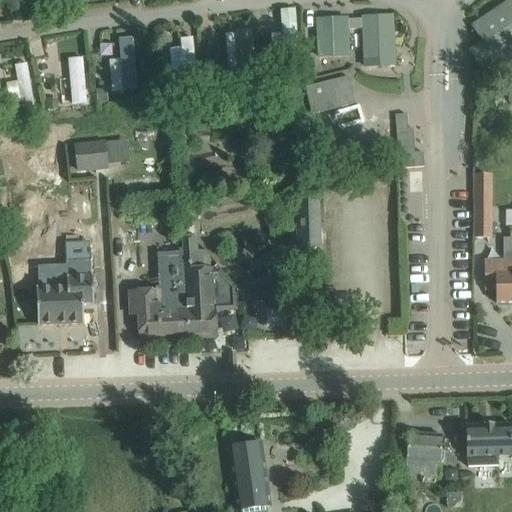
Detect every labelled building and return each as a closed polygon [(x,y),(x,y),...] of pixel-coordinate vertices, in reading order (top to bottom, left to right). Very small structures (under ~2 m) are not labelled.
[(482,68),(504,54),(511,48),(511,1),(474,27),(485,43),(472,52),(482,68)] [(270,33),(271,56),(302,55),(300,8),(282,9),(283,33),(270,33)] [(363,29),(365,66),(386,65),(388,67),(394,67),(396,65),(395,59),(395,58),(392,17),(362,18),(362,19),(347,20),(347,19),(317,21),(319,57),(349,55),(347,30),(363,29)] [(257,69),(256,30),(228,31),(230,70),(257,69)] [(112,90),(140,89),(138,37),(123,37),(124,59),(111,60),(112,90)] [(199,78),(197,37),(183,38),(185,79),(199,78)] [(87,57),(71,58),(73,103),(88,103),(87,57)] [(9,81),(10,103),(34,102),(32,63),(15,64),(16,80),(9,81)] [(305,88),(312,116),(355,105),(348,77),(305,88)] [(71,78),(59,78),(60,105),(73,104),(71,78)] [(107,165),(105,143),(76,145),(78,173),(107,170),(107,165)] [(292,158),(274,167),(282,184),(300,175),(292,158)] [(474,239),(492,239),(492,175),(474,175),(474,239)] [(88,209),(86,188),(73,189),(74,209),(88,209)] [(297,203),(298,228),(298,248),(321,247),(319,202),(297,203)] [(496,290),(496,303),(511,303),(511,227),(509,228),(509,238),(504,239),(504,261),(484,262),(485,291),(496,290)] [(183,252),(188,339),(217,337),(216,309),(235,308),(234,288),(218,274),(214,274),(213,268),(199,269),(198,237),(182,238),(183,246),(183,252)] [(188,339),(183,252),(157,253),(159,290),(149,290),(142,290),(142,292),(130,292),(131,313),(139,313),(140,340),(188,339)] [(94,303),(93,276),(67,277),(67,287),(37,288),(38,326),(84,324),(83,304),(94,303)] [(511,428),(511,423),(465,426),(468,468),(498,466),(498,457),(511,456),(511,428)] [(409,434),(408,444),(406,475),(424,476),(423,480),(435,481),(435,477),(440,477),(443,436),(409,434)] [(229,448),(230,458),(237,509),(241,509),(241,511),(267,511),(266,505),(270,505),(261,444),(229,448)]
